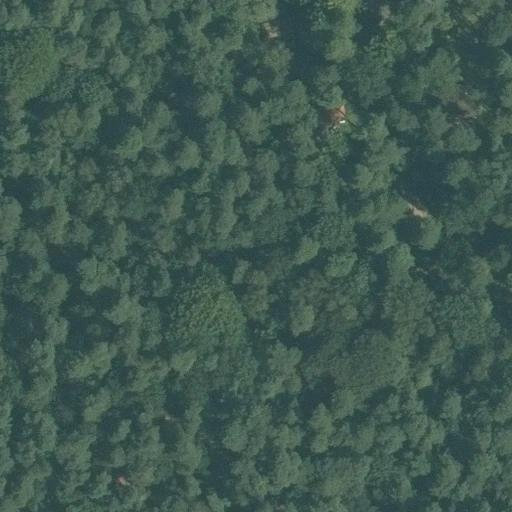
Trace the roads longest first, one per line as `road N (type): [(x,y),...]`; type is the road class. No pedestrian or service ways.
road 1 (track): [(273,291),(120,208),(0,79)]
road 2 (track): [(317,0),(332,62),(415,217),(432,267)]
road 3 (track): [(511,299),(432,267),(273,291)]
road 4 (track): [(483,348),(273,291)]
road 5 (track): [(483,348),(454,379),(404,511)]
